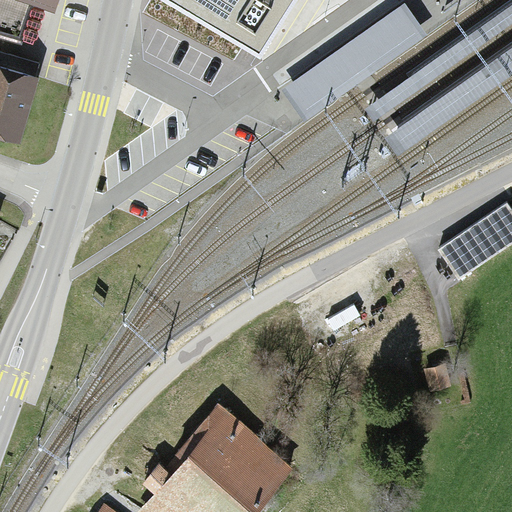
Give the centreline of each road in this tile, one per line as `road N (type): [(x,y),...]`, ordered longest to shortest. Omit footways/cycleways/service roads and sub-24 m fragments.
road 1 (residential): [(511,170),(325,265),(217,332),(128,408),(49,511)]
road 2 (primary): [(105,57),(63,215),(0,395)]
road 3 (residential): [(215,107),(374,0)]
road 4 (residential): [(90,208),(200,133),(215,107)]
road 5 (residential): [(105,57),(215,107)]
